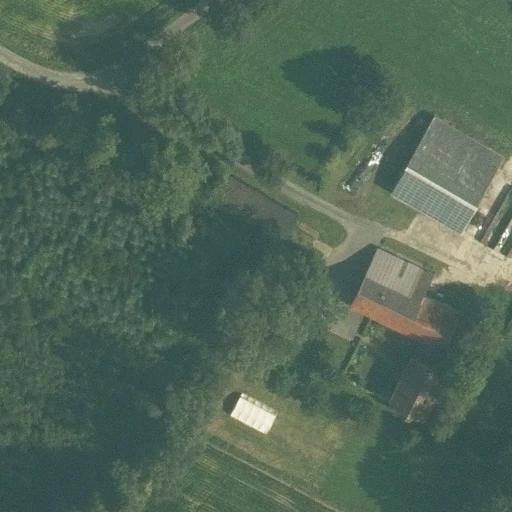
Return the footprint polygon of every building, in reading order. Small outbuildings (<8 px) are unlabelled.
[(155,126),(128,109),(115,133),(142,149),(155,126)] [(504,154),(434,114),(391,187),(462,228),(504,154)] [(315,237),(294,225),(289,235),(309,247),(315,237)] [(460,310),(424,292),(433,274),(377,247),(351,300),(424,336),(443,345),(460,310)] [(424,336),(416,351),(414,350),(392,395),(425,411),(447,366),(435,360),(443,345),(424,336)]
